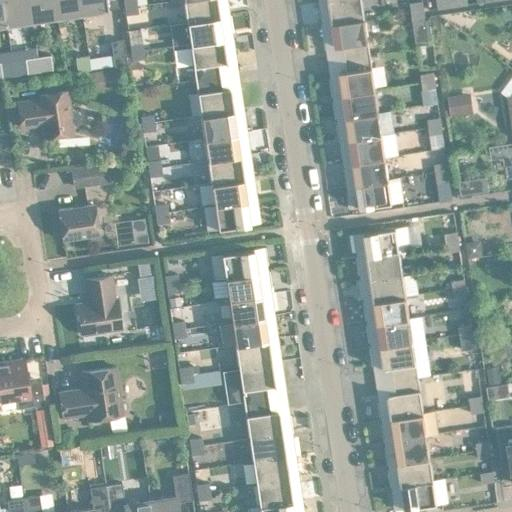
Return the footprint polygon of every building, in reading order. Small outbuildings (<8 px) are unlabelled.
[(27,0),(1,0),(5,19),(29,15),(27,0)] [(52,0),(27,0),(29,15),(54,12),(52,0)] [(78,0),(52,0),(54,12),(79,8),(78,0)] [(134,0),(122,2),(123,10),(135,8),(134,0)] [(181,0),(184,16),(226,9),(224,0),(181,0)] [(318,0),(322,18),(364,12),(361,0),(318,0)] [(422,3),(410,5),(412,13),(424,11),(422,3)] [(184,16),(187,38),(229,32),(226,9),(184,16)] [(342,39),(344,51),(369,48),(364,12),(322,18),(325,42),(342,39)] [(138,23),(126,25),(128,39),(140,37),(138,23)] [(187,38),(193,74),(218,70),(216,58),(233,55),(229,32),(187,38)] [(108,36),(112,61),(125,59),(121,34),(108,36)] [(128,39),(129,47),(141,45),(140,37),(128,39)] [(141,45),(129,47),(130,55),(142,53),(141,45)] [(329,66),(332,90),(374,83),(369,48),(344,51),(346,64),(329,66)] [(48,51),(35,53),(37,66),(50,65),(48,51)] [(73,53),(75,67),(88,65),(86,51),(73,53)] [(37,66),(35,53),(23,55),(25,68),(37,66)] [(23,55),(10,57),(12,70),(25,68),(23,55)] [(10,57),(0,58),(0,71),(12,70),(10,57)] [(114,63),(103,65),(105,81),(117,79),(114,63)] [(420,69),(421,77),(433,75),(432,67),(420,69)] [(193,74),(198,110),(240,103),(237,80),(220,83),(218,70),(193,74)] [(433,75),(421,77),(422,85),(434,83),(433,75)] [(332,90),(336,112),(378,106),(374,83),(332,90)] [(19,122),(33,120),(33,118),(40,116),(43,131),(70,127),(64,85),(36,90),(37,94),(15,97),(19,122)] [(462,88),(447,91),(450,111),(466,109),(462,88)] [(198,110),(201,132),(244,126),(240,103),(198,110)] [(336,112),(339,135),(381,129),(378,106),(336,112)] [(138,111),(139,119),(152,117),(150,109),(138,111)] [(427,114),(428,122),(440,120),(439,112),(427,114)] [(152,117),(139,119),(141,127),(153,125),(152,117)] [(440,120),(428,122),(429,130),(441,128),(440,120)] [(201,132),(205,155),(247,148),(244,126),(201,132)] [(441,128),(429,130),(431,143),(443,142),(441,128)] [(339,135),(342,157),(385,151),(381,129),(339,135)] [(122,134),(117,144),(129,149),(134,139),(122,134)] [(205,155),(208,177),(250,171),(247,148),(205,155)] [(342,157),(346,180),(388,174),(388,173),(385,151),(342,157)] [(145,156),(146,164),(158,162),(157,154),(145,156)] [(433,158),(435,168),(447,166),(445,157),(433,158)] [(70,163),(72,181),(104,177),(102,158),(70,163)] [(158,162),(146,164),(147,172),(159,170),(158,162)] [(447,166),(435,168),(436,177),(448,175),(447,166)] [(208,177),(211,200),(254,194),(250,171),(208,177)] [(388,174),(346,180),(349,203),(402,195),(398,171),(388,173),(388,174)] [(486,171),(458,176),(460,189),(488,185),(486,171)] [(211,200),(201,201),(205,225),(257,217),(254,194),(211,200)] [(56,204),(61,234),(96,229),(91,199),(56,204)] [(152,200),(153,210),(165,208),(164,199),(152,200)] [(165,208),(153,210),(154,219),(166,217),(165,208)] [(353,228),(356,251),(399,245),(399,246),(409,244),(406,220),(353,228)] [(444,228),(445,237),(457,235),(456,226),(444,228)] [(457,235),(445,237),(446,246),(458,245),(457,235)] [(480,235),(464,237),(466,252),(482,249),(480,235)] [(211,273),(222,272),(222,271),(264,265),(261,242),(208,250),(211,273)] [(356,251),(360,274),(402,267),(399,246),(399,245),(356,251)] [(150,269),(148,256),(136,258),(137,271),(150,269)] [(222,271),(222,272),(225,294),(268,287),(264,265),(222,271)] [(360,274),(363,296),(405,290),(402,267),(360,274)] [(162,270),(163,279),(175,277),(174,268),(162,270)] [(74,298),(79,329),(119,323),(114,292),(112,293),(109,270),(82,274),(85,297),(74,298)] [(451,275),(452,283),(464,281),(463,273),(451,275)] [(175,277),(163,279),(165,289),(177,287),(175,277)] [(464,281),(452,283),(453,291),(465,289),(464,281)] [(452,283),(444,284),(445,292),(453,291),(452,283)] [(225,294),(229,316),(271,310),(268,287),(225,294)] [(363,296),(366,319),(409,312),(405,290),(363,296)] [(177,292),(167,293),(168,302),(178,301),(177,292)] [(220,341),(232,339),(274,332),(271,310),(229,316),(217,318),(220,341)] [(366,319),(370,341),(412,335),(409,312),(366,319)] [(169,317),(170,325),(182,323),(181,315),(169,317)] [(457,320),(459,328),(471,326),(469,318),(457,320)] [(182,323),(170,325),(171,333),(184,331),(182,323)] [(471,326),(459,328),(460,336),(472,334),(471,326)] [(232,339),(235,361),(278,355),(274,332),(232,339)] [(390,362),(392,375),(417,371),(412,335),(370,341),(373,365),(390,362)] [(0,394),(13,393),(15,403),(42,399),(38,376),(27,377),(24,374),(21,354),(0,356),(0,394)] [(235,361),(241,397),(266,393),(264,381),(281,379),(278,355),(235,361)] [(176,362),(177,370),(189,369),(188,360),(176,362)] [(81,385),(74,386),(74,384),(56,387),(60,412),(85,409),(86,414),(120,409),(113,361),(78,366),(81,385)] [(497,361),(485,363),(488,379),(500,377),(497,361)] [(189,369),(177,370),(178,379),(190,377),(189,369)] [(377,390),(381,413),(423,407),(417,371),(392,375),(394,387),(377,390)] [(468,392),(469,400),(481,398),(480,390),(468,392)] [(241,397),(246,433),(288,427),(285,403),(268,406),(266,393),(241,397)] [(481,398),(469,400),(470,408),(483,406),(481,398)] [(381,413),(384,435),(426,429),(436,428),(433,405),(423,407),(381,413)] [(191,408),(182,409),(183,420),(193,418),(191,408)] [(511,419),(494,422),(498,452),(510,450),(511,466),(511,419)] [(47,421),(36,423),(39,441),(50,439),(47,421)] [(246,433),(250,455),(292,449),(288,427),(246,433)] [(426,429),(384,435),(387,458),(429,452),(426,429)] [(186,434),(188,442),(200,440),(199,432),(186,434)] [(475,437),(476,445),(488,443),(487,435),(475,437)] [(109,439),(100,440),(102,453),(111,452),(109,439)] [(200,440),(188,442),(189,450),(201,448),(200,440)] [(488,443),(476,445),(477,453),(489,451),(488,443)] [(31,447),(15,449),(16,459),(32,457),(31,447)] [(250,455),(253,478),(295,472),(292,449),(250,455)] [(387,458),(390,481),(433,474),(429,452),(387,458)] [(479,467),(481,477),(493,476),(491,466),(479,467)] [(172,490),(147,494),(149,511),(176,511),(174,497),(189,494),(185,467),(169,470),(172,490)] [(253,478),(256,500),(256,501),(299,494),(295,472),(253,478)] [(433,474),(390,481),(394,504),(447,496),(443,472),(433,474)] [(119,477),(103,480),(107,506),(122,504),(123,511),(149,511),(147,494),(122,498),(119,477)] [(193,479),(194,487),(206,485),(205,477),(193,479)] [(89,503),(65,507),(65,511),(91,511),(91,509),(107,506),(103,480),(86,482),(89,503)] [(206,485),(194,487),(196,495),(208,493),(206,485)] [(35,490),(20,492),(23,511),(65,511),(65,507),(39,511),(35,490)] [(5,511),(23,511),(20,492),(3,495),(5,511)] [(256,501),(256,500),(246,502),(247,511),(301,511),(299,494),(256,501)]
